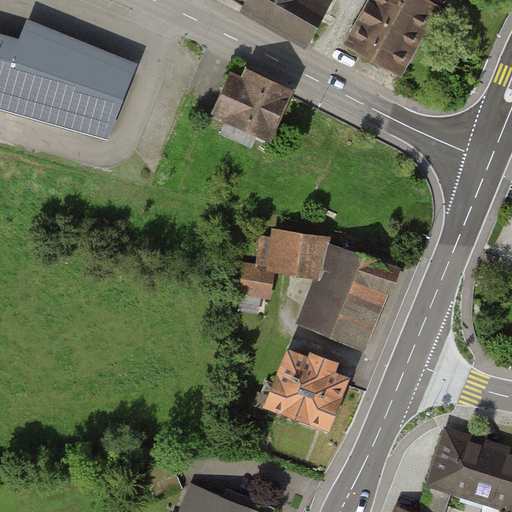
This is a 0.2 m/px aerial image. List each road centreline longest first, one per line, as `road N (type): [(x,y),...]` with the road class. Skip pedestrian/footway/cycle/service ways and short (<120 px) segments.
road 1 (tertiary): [(153,0),(491,161)]
road 2 (primary): [(409,362),(491,161)]
road 3 (primary): [(346,511),(409,362)]
